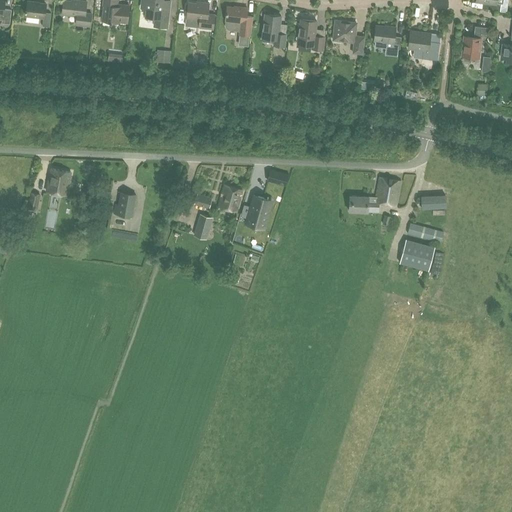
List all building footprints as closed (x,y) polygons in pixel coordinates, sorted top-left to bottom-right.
[(0,0),(0,18),(2,19),(2,22),(9,23),(11,9),(3,8),(4,0),(0,0)] [(102,21),(120,23),(120,19),(128,20),(130,6),(117,5),(117,0),(104,0),(103,6),(102,21)] [(142,0),(142,4),(147,4),(146,17),(155,18),(154,26),(167,28),(169,11),(170,1),(163,0),(142,0)] [(496,0),(475,0),(486,2),(485,9),(499,10),(500,3),(496,3),(496,0)] [(42,26),(49,27),(51,13),(45,12),(46,4),(27,1),(25,16),(43,18),(42,26)] [(76,25),(91,27),(92,14),(86,14),(87,2),(76,1),(76,2),(64,1),(62,15),(77,17),(76,25)] [(188,2),(186,18),(187,18),(187,22),(193,23),(193,19),(199,20),(198,27),(213,28),(214,14),(207,13),(209,3),(201,2),(201,3),(188,2)] [(225,20),(225,24),(225,26),(225,27),(226,28),(227,29),(229,30),(240,31),(238,45),(249,46),(252,16),(246,15),(247,7),(239,7),(239,8),(227,7),(225,20)] [(262,37),(274,39),(273,45),(284,46),(285,34),(279,33),(281,15),(264,13),(262,37)] [(300,19),(297,43),(299,43),(298,50),(311,51),(311,49),(323,50),(324,37),(315,36),(316,21),(300,19)] [(333,40),(354,43),(353,53),(362,54),(364,37),(355,36),(356,24),(346,23),(346,21),(335,20),(333,40)] [(375,26),(373,41),(386,43),(386,44),(393,45),(392,49),(400,50),(401,37),(394,37),(395,27),(388,27),(375,26)] [(471,58),(479,58),(482,34),(487,34),(488,27),(475,26),(474,37),(464,36),(462,56),(463,56),(464,58),(469,58),(471,58)] [(511,30),(510,44),(502,43),(500,57),(506,58),(505,60),(511,60),(511,30)] [(410,31),(409,42),(414,50),(417,48),(423,49),(423,53),(433,55),(435,42),(429,41),(429,36),(423,35),(424,33),(410,31)] [(170,62),(171,50),(157,49),(156,61),(170,62)] [(487,95),(487,84),(478,83),(478,95),(487,95)] [(413,92),(400,89),(399,96),(412,98),(413,92)] [(50,168),(46,190),(66,194),(71,172),(50,168)] [(280,172),(270,169),(267,180),(277,182),(280,172)] [(374,196),(368,196),(368,206),(379,207),(379,203),(396,206),(401,180),(379,176),(374,196)] [(224,184),(218,206),(236,211),(242,189),(224,184)] [(27,192),(25,202),(33,204),(32,206),(38,207),(40,197),(35,196),(35,194),(27,192)] [(114,213),(132,216),(135,195),(118,192),(114,213)] [(194,204),(209,208),(211,197),(197,193),(194,204)] [(420,196),(421,208),(446,207),(445,194),(420,196)] [(268,199),(254,195),(246,223),(263,228),(269,210),(265,209),(268,199)] [(368,206),(368,196),(350,195),(349,211),(367,212),(368,206)] [(54,213),(50,228),(58,230),(61,214),(54,213)] [(207,238),(212,217),(200,214),(194,235),(207,238)] [(389,224),(391,216),(384,215),(382,223),(389,224)] [(407,233),(440,242),(444,231),(410,222),(407,233)] [(434,247),(406,239),(400,262),(428,269),(434,247)] [(0,252),(5,254),(8,255),(11,245),(8,244),(0,241),(0,252)]
